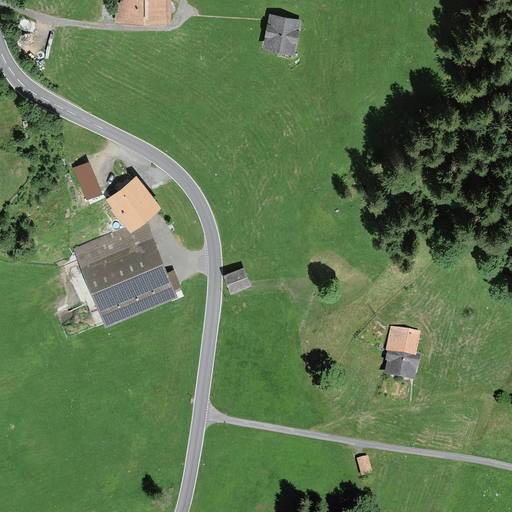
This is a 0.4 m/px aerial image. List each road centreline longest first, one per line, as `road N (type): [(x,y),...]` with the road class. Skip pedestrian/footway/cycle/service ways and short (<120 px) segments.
road 1 (tertiary): [(0,50),(23,85),(155,156),(204,210),(214,293),(181,511)]
road 2 (track): [(199,415),(511,468)]
road 3 (track): [(181,0),(179,22),(159,28),(53,21),(0,2)]
